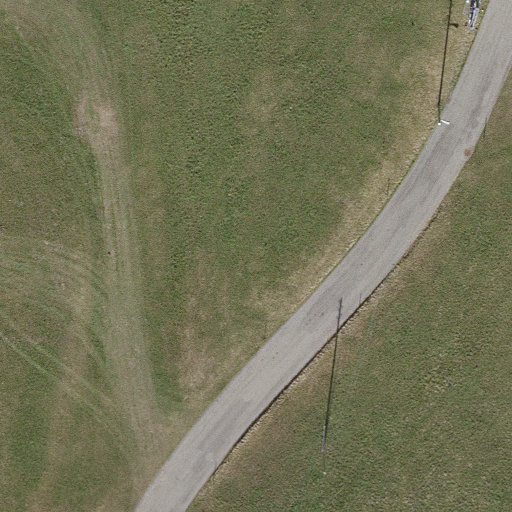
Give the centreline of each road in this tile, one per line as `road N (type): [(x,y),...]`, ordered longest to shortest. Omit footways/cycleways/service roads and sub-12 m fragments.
road 1 (unclassified): [(511,28),(483,117),(419,223),(277,369),(169,511)]
road 2 (track): [(156,511),(0,44)]
